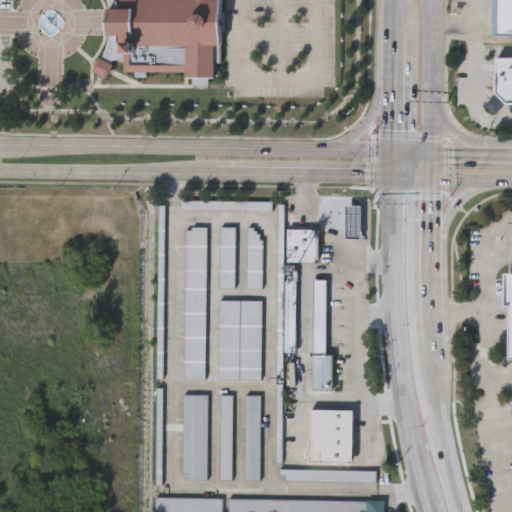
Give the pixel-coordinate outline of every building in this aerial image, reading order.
[(220,0),(220,64),(212,64),(212,80),(184,80),(184,72),(123,72),(123,61),(112,61),(111,67),(109,72),(106,79),(91,72),(95,64),(97,61),(101,50),(104,38),(105,26),(105,23),(105,15),(104,4),(103,0),(220,0)] [(511,0),(511,36),(490,36),(490,0),(511,0)] [(511,106),(502,106),(493,115),(484,105),(492,97),(492,60),(511,60),(511,106)] [(270,200),(270,209),(180,209),(180,200),(270,200)] [(345,239),(345,206),(359,206),(359,239),(345,239)] [(204,379),(183,378),(183,227),(205,227),(204,379)] [(218,287),(218,227),(234,227),(234,287),(218,287)] [(246,287),(246,227),(260,227),(260,287),(246,287)] [(315,263),(285,263),(285,230),(315,230),(315,263)] [(295,273),(294,353),(283,353),(284,273),(295,273)] [(511,361),(508,361),(508,308),(503,308),(503,275),(511,275),(511,361)] [(312,353),(312,281),(325,281),(325,353),(312,353)] [(259,379),(217,379),(217,300),(260,300),(259,379)] [(331,391),(312,391),(312,355),(331,355),(331,391)] [(206,479),(182,479),(182,394),(206,394),(206,479)] [(231,479),(218,479),(218,394),(231,394),(231,479)] [(259,394),(259,480),(243,480),(243,394),(259,394)] [(351,411),(351,464),(307,463),(308,411),(351,411)] [(374,470),(374,481),(279,480),(279,469),(374,470)] [(221,511),(158,511),(158,497),(221,497),(221,511)] [(382,511),(227,511),(227,498),(382,500),(382,511)]
